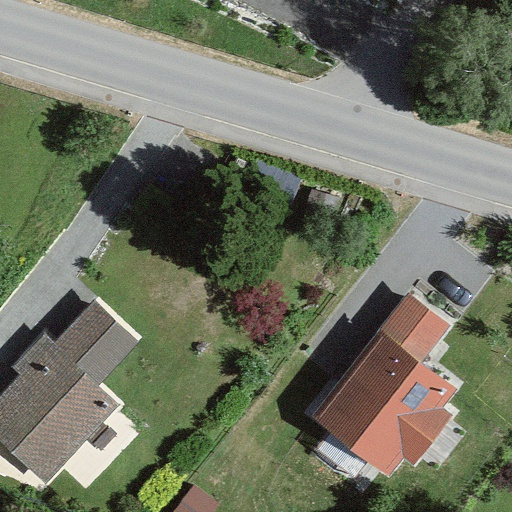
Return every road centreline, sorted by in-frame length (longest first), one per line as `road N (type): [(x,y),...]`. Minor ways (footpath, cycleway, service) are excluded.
road 1 (tertiary): [(329,126),(0,28)]
road 2 (tertiary): [(511,177),(329,126)]
road 3 (residential): [(434,0),(329,126)]
